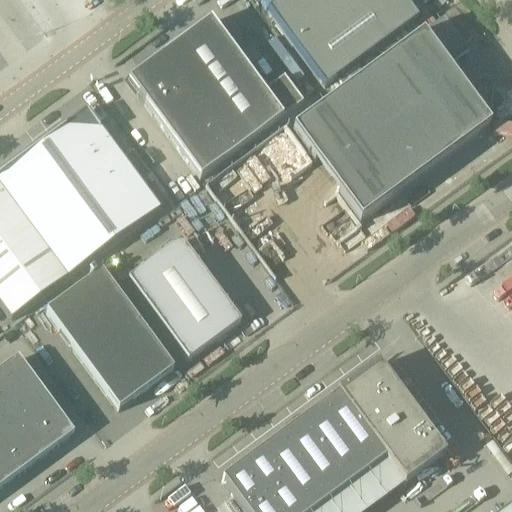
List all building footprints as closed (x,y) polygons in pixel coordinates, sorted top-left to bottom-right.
[(400,0),(283,0),(267,13),(324,90),(417,22),(400,0)] [(442,23),(292,134),(359,226),(477,139),(488,131),(491,94),(483,84),(462,99),(444,74),(467,57),(442,23)] [(262,96),(209,24),(160,60),(127,84),(143,106),(199,182),(303,106),(284,80),(262,96)] [(0,176),(0,307),(11,322),(66,282),(159,213),(85,114),(0,176)] [(187,364),(240,325),(180,244),(127,282),(187,364)] [(118,414),(172,374),(99,276),(45,316),(118,414)] [(0,491),(5,488),(22,476),(38,463),(55,451),(73,438),(45,400),(16,362),(0,373),(0,491)] [(240,511),(318,511),(384,464),(403,490),(405,488),(402,484),(439,457),(442,461),(444,460),(376,367),(375,369),(375,370),(338,397),(337,396),(335,398),(336,399),(220,484),(240,511)]
